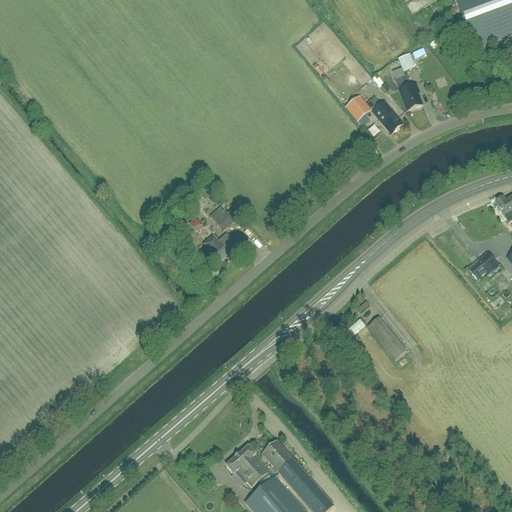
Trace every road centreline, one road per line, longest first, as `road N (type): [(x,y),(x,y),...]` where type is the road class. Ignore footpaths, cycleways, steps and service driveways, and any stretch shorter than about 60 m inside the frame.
road 1 (unclassified): [(0,496),(397,151),(462,121),(511,111)]
road 2 (primary): [(77,511),(407,227),(511,179)]
